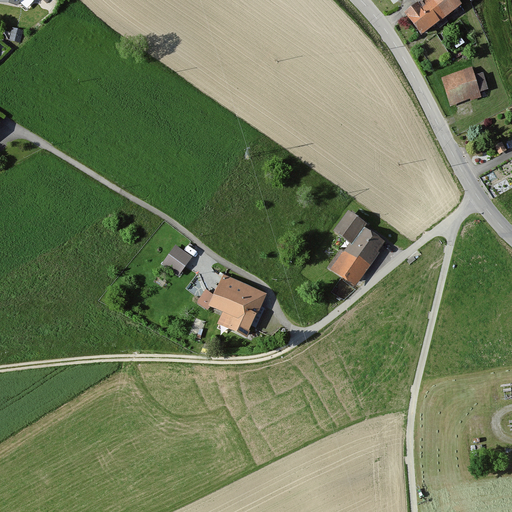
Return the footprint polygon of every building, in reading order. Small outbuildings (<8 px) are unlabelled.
[(455,9),(447,0),(420,0),(399,17),(415,39),(455,9)] [(471,78),(467,69),(437,81),(447,108),(467,100),(468,103),(478,99),(477,94),(485,91),(478,75),(471,78)] [(502,151),(498,145),(492,148),(496,155),(502,151)] [(362,228),(342,214),(328,233),(345,245),(339,254),(337,252),(325,270),(352,289),(375,256),(373,254),(380,244),(360,231),(362,228)] [(180,278),(193,260),(177,249),(164,267),(180,278)] [(269,297),(225,278),(217,296),(212,308),(235,318),(230,330),(251,339),(269,297)] [(217,296),(209,291),(198,304),(208,312),(212,308),(217,296)]
